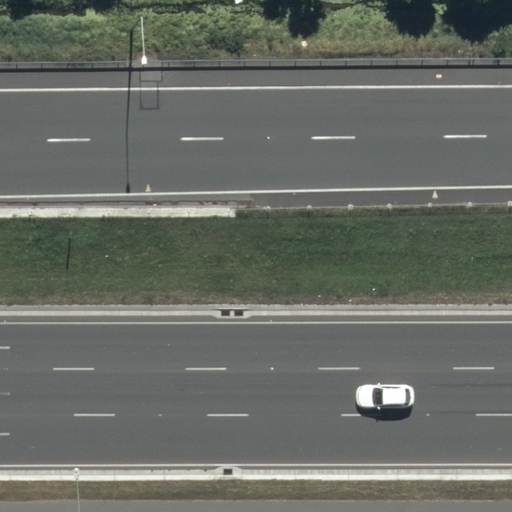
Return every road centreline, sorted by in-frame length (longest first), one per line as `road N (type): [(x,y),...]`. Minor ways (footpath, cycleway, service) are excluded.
road 1 (trunk): [(0,141),(511,139)]
road 2 (trunk): [(511,367),(0,368)]
road 3 (trunk): [(511,433),(0,432)]
